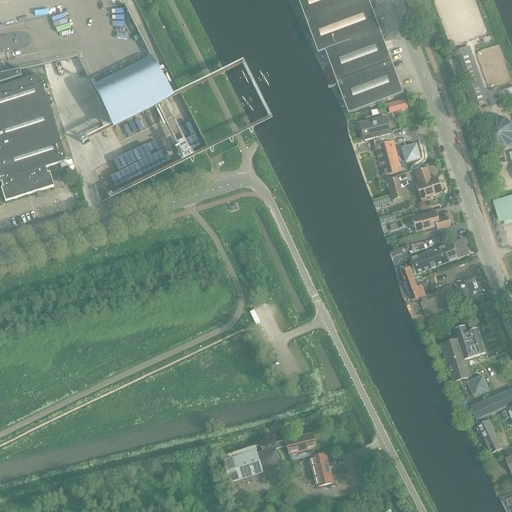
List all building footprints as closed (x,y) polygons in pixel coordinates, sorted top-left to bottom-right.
[(367,0),(297,0),(317,54),(324,52),(347,114),(402,94),(367,0)] [(466,48),(452,53),(471,109),(486,104),(466,48)] [(152,110),(151,109),(160,104),(160,106),(161,105),(160,104),(168,100),(169,101),(170,101),(169,100),(170,99),(146,51),(145,52),(149,60),(96,87),(92,79),(90,80),(114,127),(115,127),(115,128),(116,128),(115,126),(124,122),(124,123),(125,123),(124,122),(133,118),(133,119),(134,119),(133,117),(142,113),(142,115),(143,114),(142,113),(151,109),(151,110),(152,110)] [(0,83),(21,77),(19,70),(18,70),(18,69),(10,72),(0,74),(0,83)] [(47,174),(45,169),(66,162),(39,76),(0,87),(0,182),(1,183),(2,188),(0,189),(5,203),(53,187),(49,173),(47,174)] [(511,87),(498,93),(502,104),(511,100),(511,87)] [(404,100),(387,105),(390,114),(407,109),(404,100)] [(490,117),(485,120),(482,124),(480,129),(479,135),(480,140),(483,145),(487,148),(492,150),(498,151),(504,149),(509,146),(511,141),(511,125),(511,124),(507,119),(502,117),(496,116),(490,117)] [(386,117),(359,124),(364,142),(373,140),(382,177),(401,172),(391,135),(386,117)] [(416,145),(402,149),(406,162),(419,158),(416,145)] [(493,153),(488,154),(491,165),(496,164),(493,153)] [(72,165),(71,160),(66,162),(59,164),(61,169),(67,167),(72,165)] [(426,168),(414,173),(417,184),(415,185),(420,201),(442,193),(436,177),(430,179),(426,168)] [(390,197),(391,201),(403,198),(398,179),(387,182),(390,197)] [(496,206),(499,205),(504,221),(511,218),(511,195),(495,201),(496,206)] [(435,212),(411,218),(415,233),(436,228),(436,230),(437,230),(450,227),(447,217),(437,220),(435,212)] [(466,256),(469,255),(463,239),(457,242),(404,262),(401,267),(403,271),(410,269),(413,277),(466,256)] [(403,271),(401,272),(405,282),(403,285),(406,291),(409,292),(413,302),(419,300),(423,310),(425,317),(433,314),(465,302),(462,294),(454,297),(451,288),(426,297),(422,287),(417,288),(413,277),(410,269),(403,271)] [(476,280),(460,286),(460,288),(462,294),(465,302),(466,302),(482,296),(476,280)] [(455,329),(459,340),(466,361),(486,354),(478,329),(467,332),(465,326),(455,329)] [(441,345),(443,351),(440,352),(443,360),(446,359),(453,383),(471,377),(466,361),(459,340),(441,345)] [(469,382),(475,397),(490,391),(484,376),(469,382)] [(511,389),(471,408),(477,422),(487,417),(511,406),(511,389)] [(511,408),(502,413),(505,421),(511,418),(511,421),(511,408)] [(476,423),(478,428),(477,428),(479,434),(481,433),(491,455),(503,449),(487,417),(477,422),(476,423)] [(263,452),(256,454),(262,472),(279,467),(275,450),(286,447),(288,455),(289,455),(291,462),(309,458),(317,488),(332,484),(325,454),(315,457),(313,449),(315,448),(312,434),(285,441),(262,446),(263,452)] [(255,451),(222,462),(229,484),(262,473),(255,451)] [(244,503),(236,506),(237,511),(239,511),(247,510),(244,503)]
